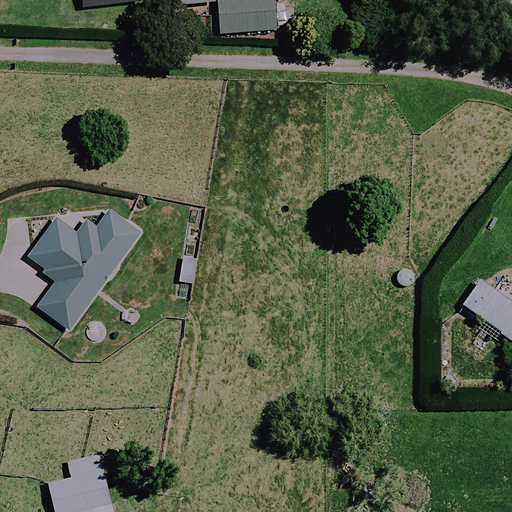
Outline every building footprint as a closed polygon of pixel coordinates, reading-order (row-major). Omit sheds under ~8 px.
[(82,0),(84,11),(143,4),(142,0),(82,0)] [(211,0),(174,0),(175,17),(212,16),(211,0)] [(279,33),(276,0),(232,0),(219,1),(222,36),(279,33)] [(143,236),(111,213),(98,230),(88,222),(78,235),(59,222),(33,258),(36,260),(27,272),(53,292),(39,311),(70,334),(143,236)] [(199,261),(181,259),(178,285),(195,288),(199,261)] [(511,305),(482,284),(465,307),(484,321),(478,330),(496,343),(502,335),(511,342),(511,305)] [(115,511),(102,456),(70,464),(73,479),(50,485),(56,511),(115,511)]
